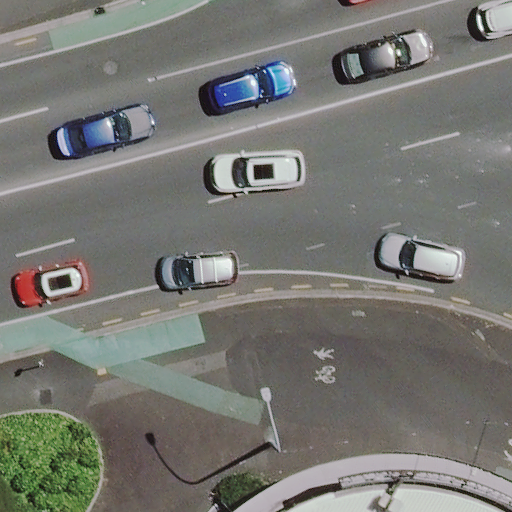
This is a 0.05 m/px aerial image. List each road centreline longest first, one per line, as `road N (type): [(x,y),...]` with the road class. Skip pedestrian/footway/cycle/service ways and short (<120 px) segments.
road 1 (secondary): [(511,238),(251,128)]
road 2 (secondary): [(251,128),(511,56)]
road 3 (secondary): [(161,152),(269,56),(308,0)]
road 4 (secondary): [(0,196),(161,152)]
